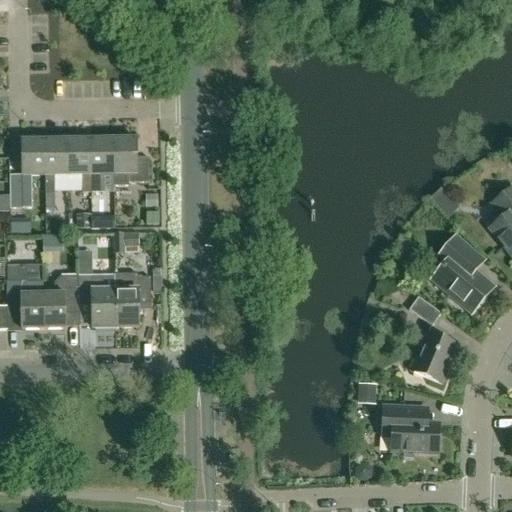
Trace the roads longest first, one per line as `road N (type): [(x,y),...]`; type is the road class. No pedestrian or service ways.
road 1 (residential): [(193,114),(25,117),(15,108),(14,0)]
road 2 (tertiary): [(199,365),(193,114)]
road 3 (residential): [(248,502),(477,491)]
road 4 (residential): [(199,365),(0,369)]
road 5 (residential): [(477,491),(485,376),(511,325)]
road 6 (tertiary): [(199,511),(199,365)]
